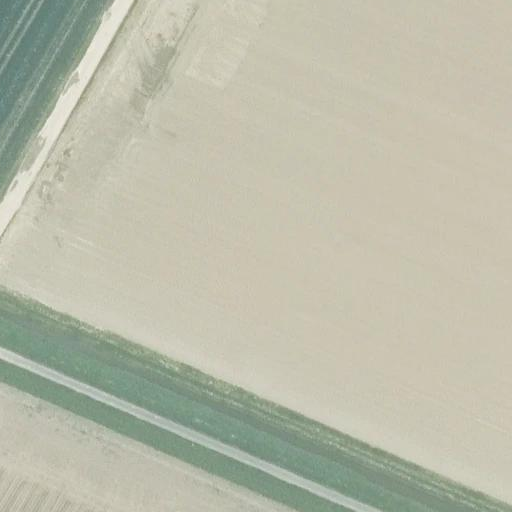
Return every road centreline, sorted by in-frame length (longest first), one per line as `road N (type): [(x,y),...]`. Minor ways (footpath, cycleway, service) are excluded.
road 1 (unclassified): [(360,511),(0,355)]
road 2 (track): [(0,222),(126,0)]
